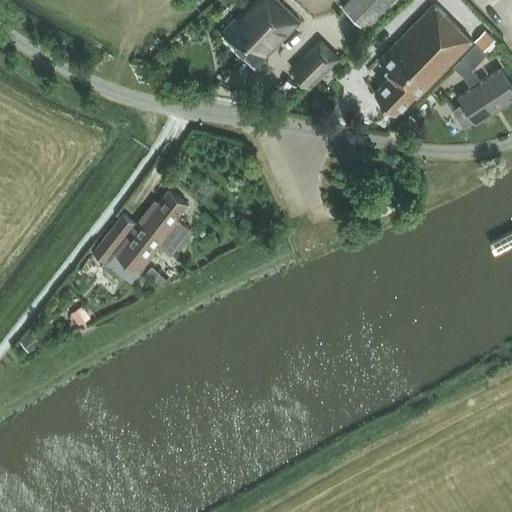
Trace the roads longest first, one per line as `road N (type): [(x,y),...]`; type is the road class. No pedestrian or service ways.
road 1 (residential): [(511,142),(424,152),(177,110)]
road 2 (unclassified): [(177,110),(92,84),(0,30)]
